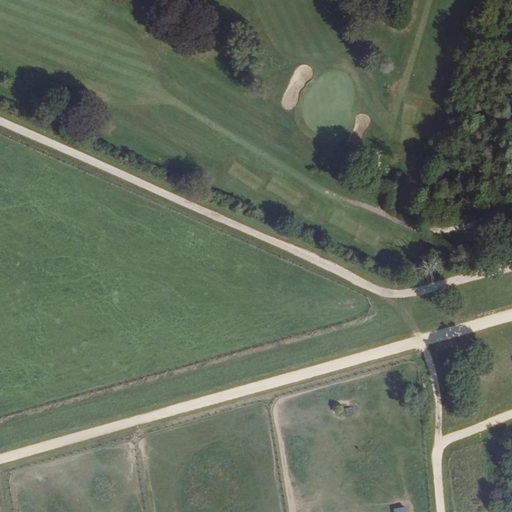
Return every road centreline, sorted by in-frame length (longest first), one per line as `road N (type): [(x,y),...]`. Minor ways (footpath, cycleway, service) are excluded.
road 1 (track): [(0,459),(511,315)]
road 2 (track): [(0,124),(395,294)]
road 3 (track): [(395,294),(432,375),(444,511)]
road 4 (track): [(395,294),(511,265)]
